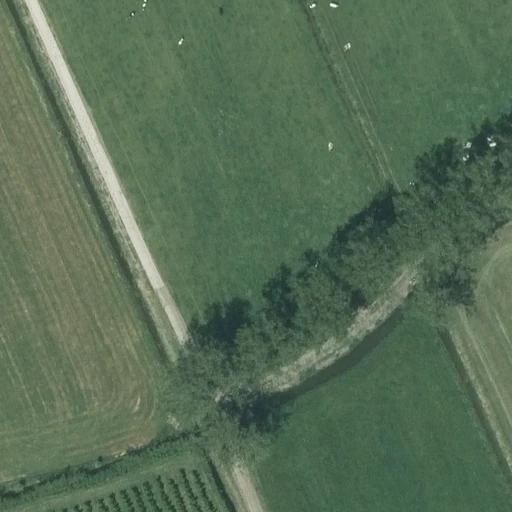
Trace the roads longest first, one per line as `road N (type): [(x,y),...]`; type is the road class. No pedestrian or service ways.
road 1 (track): [(511,190),(462,218),(320,348),(195,415),(0,487)]
road 2 (track): [(31,0),(211,406)]
